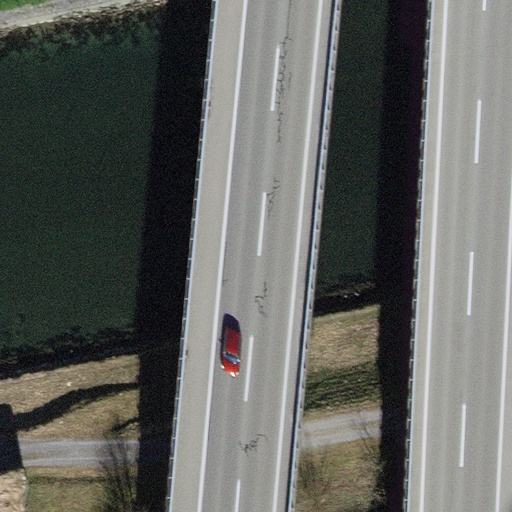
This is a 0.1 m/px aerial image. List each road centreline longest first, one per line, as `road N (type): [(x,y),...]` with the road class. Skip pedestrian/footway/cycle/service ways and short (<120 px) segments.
road 1 (track): [(511,411),(178,454),(0,453)]
road 2 (motorway): [(287,0),(239,511)]
road 3 (motorway): [(459,511),(480,0)]
